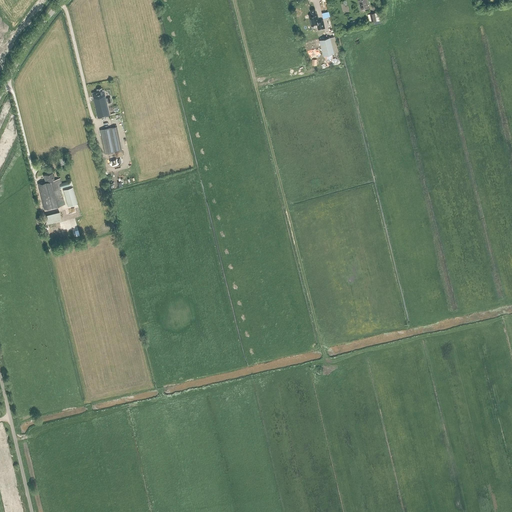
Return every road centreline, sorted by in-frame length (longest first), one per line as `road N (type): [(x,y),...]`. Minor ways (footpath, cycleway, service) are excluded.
road 1 (unclassified): [(31,511),(0,374)]
road 2 (track): [(60,3),(92,120)]
